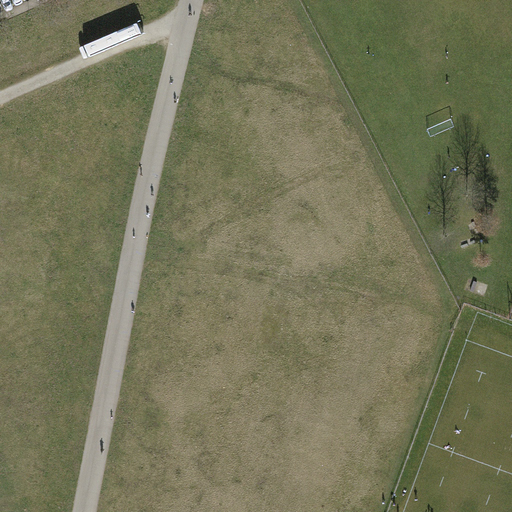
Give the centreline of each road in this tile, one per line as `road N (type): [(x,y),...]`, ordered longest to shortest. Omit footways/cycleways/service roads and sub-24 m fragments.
road 1 (track): [(84,511),(191,0)]
road 2 (track): [(188,15),(0,95)]
